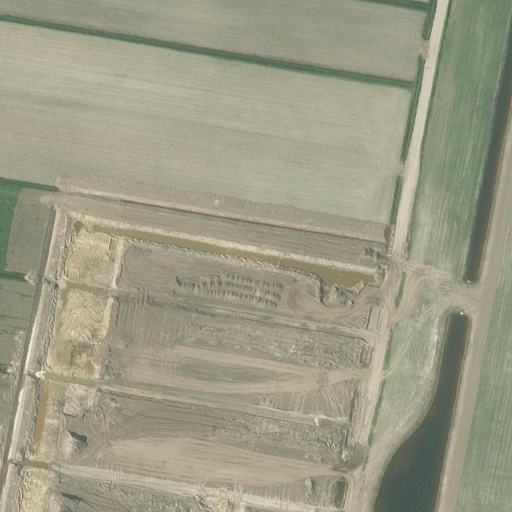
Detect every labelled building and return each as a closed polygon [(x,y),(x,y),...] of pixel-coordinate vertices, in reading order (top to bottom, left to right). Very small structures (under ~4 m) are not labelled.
[(143,280),(133,336),(154,340),(165,284),(169,284),(173,263),(144,257),(140,279),(143,280)] [(186,265),(182,287),(225,295),(226,291),(233,293),(231,300),(253,304),(258,275),(230,270),(229,273),(186,265)] [(291,287),(287,294),(304,304),(309,297),(291,287)] [(287,294),(283,300),(300,311),(304,304),(287,294)] [(283,300),(279,307),(296,318),(300,311),(283,300)] [(279,307),(275,313),(293,324),(296,318),(279,307)] [(355,356),(352,370),(390,381),(394,367),(395,367),(405,332),(404,332),(408,318),(369,307),(365,321),(364,321),(354,356),(355,356)] [(275,313),(271,320),(284,328),(288,331),(293,324),(275,313)] [(267,318),(259,333),(260,334),(275,343),(284,328),(271,320),(267,318)] [(176,324),(169,342),(176,345),(183,327),(176,324)] [(183,327),(176,345),(183,348),(190,330),(183,327)] [(190,330),(183,348),(190,351),(198,333),(190,330)] [(198,333),(190,351),(198,354),(205,336),(198,333)] [(260,334),(256,341),(273,351),(277,344),(275,343),(260,334)] [(205,336),(198,354),(205,357),(212,338),(205,336)] [(212,338),(205,357),(212,359),(219,341),(212,338)] [(219,341),(212,359),(219,362),(226,344),(219,341)] [(256,341),(253,347),(269,357),(273,351),(256,341)] [(226,344),(219,362),(226,365),(233,347),(226,344)] [(253,347),(249,354),(265,364),(269,357),(253,347)] [(249,354),(244,361),(261,371),(265,364),(249,354)] [(240,365),(237,370),(244,373),(247,369),(240,365)] [(309,373),(285,414),(297,421),(297,422),(322,437),(323,436),(335,443),(359,402),(347,395),(347,394),(322,379),(321,380),(309,373)] [(134,376),(114,413),(140,427),(141,426),(153,433),(173,396),(147,382),(147,383),(134,376)] [(185,419),(185,461),(199,461),(199,462),(229,462),(229,420),(214,420),(214,419),(185,419)] [(262,481),(260,511),(309,511),(311,484),(310,484),(311,470),(271,467),(270,482),(262,481)] [(116,475),(111,494),(119,496),(124,478),(116,475)] [(125,475),(120,494),(127,496),(133,477),(125,475)] [(133,477),(127,496),(135,498),(140,479),(133,477)] [(140,479),(135,498),(142,500),(147,481),(140,479)] [(147,481),(142,500),(150,502),(155,483),(147,481)] [(155,483),(150,502),(157,504),(162,485),(155,483)] [(182,500),(166,511),(178,511),(186,506),(182,500)]
